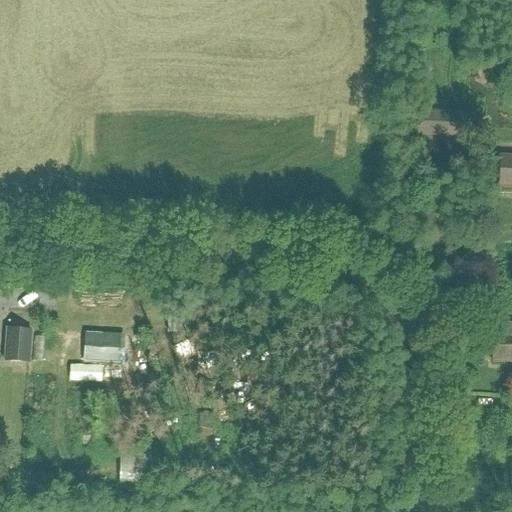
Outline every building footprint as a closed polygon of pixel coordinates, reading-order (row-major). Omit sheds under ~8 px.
[(476,114),(448,113),(448,136),(475,137),(476,114)] [(511,157),(500,157),(498,193),(511,193),(511,157)] [(71,311),(94,311),(94,297),(71,297),(71,311)] [(511,324),(492,325),(493,363),(511,362),(511,324)] [(7,326),(5,358),(29,360),(31,328),(7,326)]
